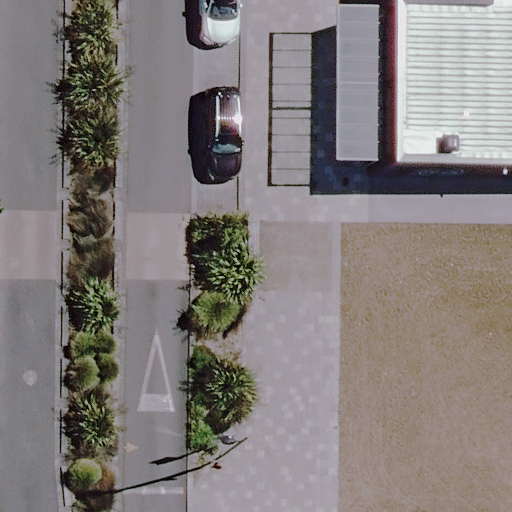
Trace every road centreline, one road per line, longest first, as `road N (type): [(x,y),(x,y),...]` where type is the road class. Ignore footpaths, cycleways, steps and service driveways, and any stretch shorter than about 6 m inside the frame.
road 1 (tertiary): [(20,511),(25,0)]
road 2 (tertiary): [(160,0),(160,511)]
